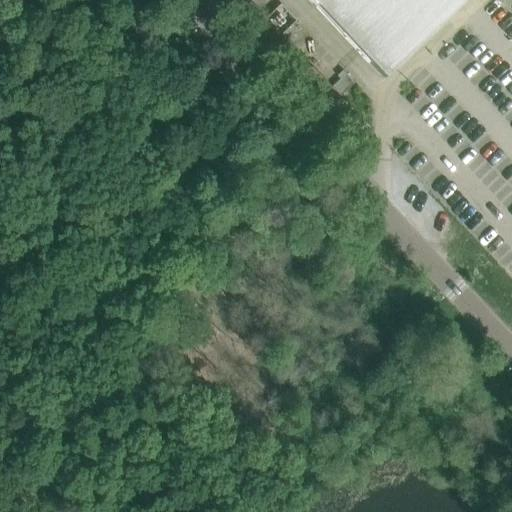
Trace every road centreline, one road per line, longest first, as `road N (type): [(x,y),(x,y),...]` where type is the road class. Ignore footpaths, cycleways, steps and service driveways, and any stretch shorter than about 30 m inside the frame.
road 1 (unclassified): [(511,359),(187,0)]
road 2 (unknown): [(393,107),(296,0)]
